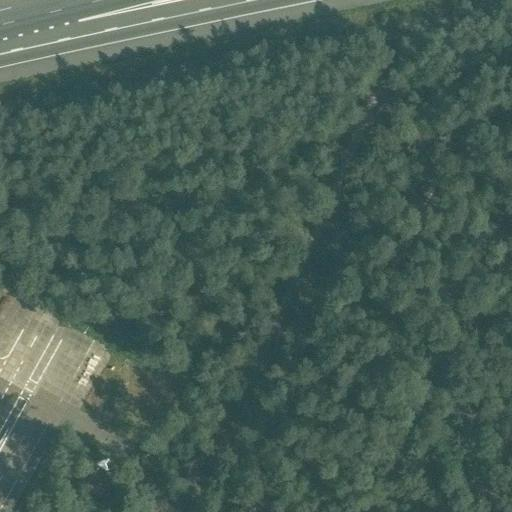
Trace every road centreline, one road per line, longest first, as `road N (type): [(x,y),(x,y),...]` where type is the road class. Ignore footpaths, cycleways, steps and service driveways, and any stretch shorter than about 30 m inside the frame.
road 1 (unclassified): [(177,511),(308,255),(393,39)]
road 2 (motorway): [(0,58),(266,0)]
road 3 (track): [(369,103),(511,56)]
road 4 (track): [(511,506),(398,438)]
